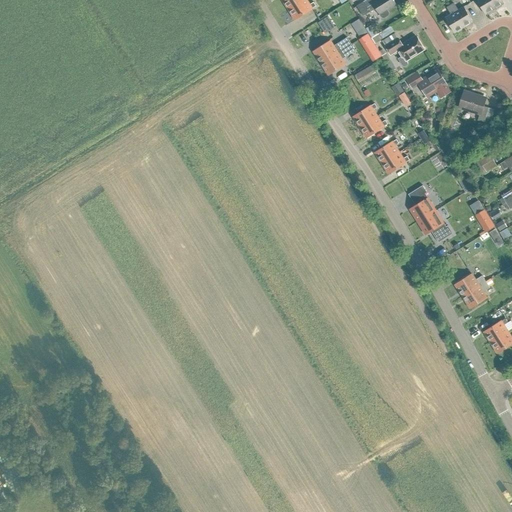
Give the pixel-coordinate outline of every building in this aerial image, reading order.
[(282,0),(288,9),(302,0),(282,0)] [(307,0),(302,0),(288,9),(295,20),(312,8),(316,6),(314,2),(310,4),(307,0)] [(377,0),(377,1),(376,0),(365,0),(357,5),(363,16),(375,8),(382,18),(384,18),(389,15),(390,13),(387,9),(396,3),(393,0),(377,0)] [(494,9),(489,0),(476,0),(485,14),(494,9)] [(489,0),(494,9),(504,3),(501,0),(489,0)] [(454,3),(450,5),(464,27),(473,22),(464,6),(458,10),(454,3)] [(464,27),(450,5),(447,7),(451,14),(445,17),(454,33),(464,27)] [(367,32),(361,22),(356,26),(362,36),(367,32)] [(368,34),(360,39),(374,61),(382,56),(379,51),(368,34)] [(407,62),(406,60),(424,49),(416,36),(402,45),(398,38),(385,46),(390,54),(399,49),(403,55),(398,58),(402,65),(404,66),(405,66),(407,65),(407,63),(407,62)] [(321,63),(351,44),(347,37),(334,46),(330,41),(313,51),(321,63)] [(355,50),(351,44),(321,63),(328,75),(345,64),(342,59),(355,50)] [(372,65),(354,76),(357,80),(375,70),(372,65)] [(445,85),(446,84),(437,70),(422,80),(418,73),(407,80),(412,87),(418,83),(427,96),(437,90),(441,97),(449,91),(445,85)] [(403,100),(408,97),(405,91),(399,95),(403,100)] [(494,109),(489,107),(482,105),(485,97),(465,91),(460,107),(479,113),(478,120),(484,122),(486,117),(491,119),(494,109)] [(408,97),(403,100),(406,105),(411,102),(408,97)] [(353,117),(360,127),(377,116),(373,110),(377,107),(375,103),(371,106),(371,105),(353,117)] [(377,116),(360,127),(366,138),(384,126),(388,124),(385,120),(381,122),(377,116)] [(422,130),(425,135),(430,132),(427,127),(422,130)] [(433,137),(430,132),(425,135),(428,141),(433,137)] [(375,153),(382,163),(399,152),(395,145),(399,143),(396,139),(393,142),(392,141),(375,153)] [(399,152),(382,163),(388,174),(406,162),(409,160),(407,156),(403,158),(399,152)] [(511,155),(500,163),(504,169),(509,166),(511,170),(511,155)] [(497,166),(493,159),(483,165),(487,172),(497,166)] [(417,222),(436,210),(425,193),(427,192),(423,185),(408,194),(409,195),(409,194),(416,205),(409,209),(417,222)] [(506,202),(511,198),(511,189),(502,195),(506,202)] [(479,200),(471,205),(477,214),(485,209),(479,200)] [(436,210),(417,222),(425,235),(432,230),(439,241),(438,242),(453,233),(452,231),(448,225),(446,226),(436,210)] [(489,218),(480,224),(485,232),(494,226),(489,218)] [(475,279),(472,274),(455,284),(462,296),(486,281),(482,275),(475,279)] [(486,281),(462,296),(470,308),(487,297),(483,291),(490,287),(489,287),(486,281)] [(484,332),(490,342),(508,331),(504,325),(511,319),(511,318),(506,310),(498,315),(501,321),(484,332)] [(511,337),(508,331),(490,342),(497,353),(511,343),(511,337)]
